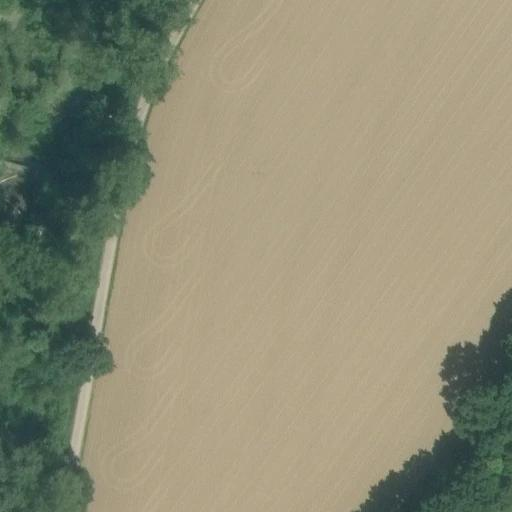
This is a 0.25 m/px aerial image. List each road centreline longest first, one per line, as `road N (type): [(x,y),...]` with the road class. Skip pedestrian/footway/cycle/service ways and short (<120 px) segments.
road 1 (track): [(111,190),(60,511)]
road 2 (track): [(199,0),(156,75),(111,190)]
